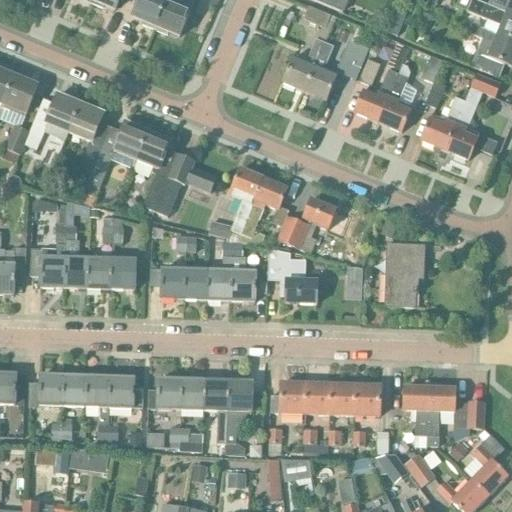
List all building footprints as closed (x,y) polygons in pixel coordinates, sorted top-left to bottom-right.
[(92,0),(91,3),(115,13),(119,0),(92,0)] [(132,20),(155,29),(167,0),(130,0),(139,4),(132,20)] [(195,1),(191,0),(167,0),(155,29),(179,39),(195,1)] [(307,0),(343,15),(349,2),(343,0),(307,0)] [(464,0),(458,0),(455,9),(466,14),(471,3),(464,0)] [(511,42),(511,17),(506,15),(472,0),(471,3),(466,14),(500,28),(497,36),(511,42)] [(511,17),(511,0),(503,0),(511,3),(506,15),(511,17)] [(396,8),(386,33),(397,38),(408,13),(396,8)] [(282,86),(305,95),(331,32),(331,31),(336,20),(309,9),(304,22),(323,29),(317,43),(316,42),(306,67),(292,61),(282,86)] [(421,9),(417,20),(430,25),(435,22),(438,16),(421,9)] [(511,69),(511,42),(497,36),(496,37),(471,27),(467,36),(482,42),(471,69),(499,81),(504,66),(511,69)] [(280,28),(276,38),(283,41),(287,31),(280,28)] [(348,43),(335,75),(356,83),(369,52),(348,43)] [(325,46),(305,95),(326,104),(334,86),(337,79),(323,74),(333,49),(331,48),(325,46)] [(396,46),(387,68),(399,74),(408,51),(396,46)] [(440,47),(438,53),(449,57),(451,52),(440,47)] [(435,84),(443,64),(431,59),(422,80),(433,85),(435,84)] [(372,89),(381,67),(368,62),(359,84),(372,89)] [(354,116),(377,125),(398,76),(388,72),(379,96),(378,96),(376,99),(363,94),(354,116)] [(14,79),(0,73),(0,104),(3,106),(14,79)] [(398,76),(377,125),(401,135),(410,113),(397,108),(408,80),(398,76)] [(464,104),(444,153),(468,163),(479,137),(465,132),(481,94),(495,100),(500,88),(476,78),(467,97),(464,104)] [(14,79),(3,106),(0,113),(0,122),(14,128),(4,151),(1,160),(16,166),(19,158),(20,158),(25,147),(30,135),(20,131),(26,116),(37,89),(14,79)] [(435,84),(433,85),(425,107),(436,111),(445,89),(435,84)] [(43,102),(30,135),(25,147),(36,151),(47,125),(69,135),(81,107),(58,97),(54,106),(43,102)] [(421,143),(444,153),(464,104),(454,99),(444,122),(431,117),(421,143)] [(79,170),(91,175),(110,129),(100,125),(103,116),(81,107),(69,135),(90,143),(79,170)] [(122,134),(110,129),(91,175),(86,186),(98,191),(108,167),(110,161),(132,171),(135,163),(136,164),(148,134),(125,125),(122,134)] [(171,144),(148,134),(136,164),(153,171),(151,176),(156,178),(144,209),(155,214),(178,158),(167,153),(171,144)] [(186,185),(192,171),(194,164),(178,158),(155,214),(168,219),(181,187),(185,189),(186,186),(186,185)] [(216,181),(192,171),(186,185),(210,196),(216,181)] [(217,240),(222,242),(233,244),(237,245),(263,182),(240,172),(231,192),(245,198),(232,229),(211,224),(208,238),(217,240)] [(12,178),(9,187),(19,191),(21,185),(19,180),(12,178)] [(263,182),(237,245),(243,246),(248,248),(250,242),(265,206),(279,212),(287,192),(263,182)] [(87,188),(80,205),(92,210),(99,193),(87,188)] [(32,205),(32,214),(58,215),(58,209),(58,207),(35,202),(32,205)] [(278,239),(277,242),(281,244),(299,251),(311,256),(317,243),(311,241),(317,228),(327,232),(342,239),(350,218),(336,212),(311,202),(300,227),(286,221),(279,237),(278,239)] [(90,212),(90,221),(98,221),(98,212),(90,212)] [(262,246),(273,251),(277,242),(286,221),(274,216),(262,246)] [(102,245),(112,245),(113,221),(104,220),(103,229),(102,229),(102,245)] [(112,245),(123,245),(122,230),(121,230),(122,222),(113,221),(112,245)] [(383,221),(379,237),(392,240),(397,224),(383,221)] [(64,291),(65,260),(66,243),(66,228),(67,223),(57,223),(56,251),(31,250),(30,279),(40,279),(40,290),(64,291)] [(74,229),(66,228),(66,243),(74,243),(74,229)] [(0,234),(0,297),(14,298),(14,279),(25,279),(26,259),(26,250),(14,250),(14,253),(5,252),(0,252),(0,249),(0,250),(1,235),(0,234)] [(176,254),(186,255),(186,239),(176,239),(176,254)] [(186,239),(186,255),(196,255),(197,240),(186,239)] [(208,304),(231,304),(233,244),(222,242),(222,250),(222,274),(209,273),(208,304)] [(273,251),(273,253),(289,256),(290,252),(279,250),(281,244),(277,242),(273,251)] [(237,245),(233,244),(231,304),(254,305),(255,297),(267,298),(267,275),(245,274),(246,260),(242,260),(243,246),(237,245)] [(424,249),(387,247),(385,309),(414,310),(415,297),(418,297),(418,292),(415,292),(416,281),(423,282),(424,249)] [(268,252),(267,275),(280,275),(279,288),(286,288),(285,306),(316,307),(317,284),(305,283),(306,263),(290,263),(290,256),(289,256),(273,253),(268,252)] [(357,262),(354,270),(362,272),(366,264),(364,263),(366,258),(363,254),(358,255),(356,260),(357,262)] [(79,261),(65,260),(64,291),(87,292),(88,255),(79,255),(79,261)] [(87,292),(110,293),(111,262),(89,261),(89,255),(88,255),(87,292)] [(111,262),(110,293),(134,293),(135,262),(111,262)] [(346,269),(338,284),(353,292),(361,277),(346,269)] [(160,302),(184,303),(185,273),(161,272),(160,302)] [(185,273),(184,303),(208,304),(209,273),(185,273)] [(0,377),(0,407),(15,408),(16,378),(0,377)] [(63,409),(64,379),(40,378),(39,396),(29,395),(29,410),(36,411),(39,408),(63,409)] [(87,380),(64,379),(63,409),(86,410),(87,380)] [(108,381),(87,380),(86,410),(99,410),(98,453),(108,454),(109,428),(109,411),(107,410),(108,381)] [(134,381),(108,381),(107,410),(109,411),(142,412),(143,393),(134,393),(134,381)] [(180,413),(181,383),(158,382),(157,394),(148,393),(147,412),(180,413)] [(204,384),(181,383),(180,413),(203,414),(204,384)] [(225,458),(227,432),(227,415),(228,384),(204,384),(203,414),(217,414),(216,447),(221,447),(221,458),(225,458)] [(227,432),(237,432),(248,415),(251,416),(252,385),(228,384),(227,415),(227,432)] [(280,416),(305,417),(306,387),(281,386),(280,416)] [(306,387),(305,417),(329,418),(330,388),(306,387)] [(330,388),(329,418),(353,419),(354,389),(330,388)] [(354,389),(353,419),(379,419),(380,389),(354,389)] [(404,390),(403,410),(403,413),(414,414),(414,424),(415,424),(414,451),(427,451),(427,450),(429,391),(404,390)] [(429,391),(427,450),(438,450),(438,440),(439,415),(454,415),(455,392),(429,391)] [(468,405),(467,431),(483,432),(484,406),(468,405)] [(51,444),(51,445),(61,445),(62,442),(62,427),(52,426),(51,444)] [(72,427),(62,427),(62,442),(72,443),(72,427)] [(119,428),(109,428),(108,454),(118,454),(119,428)] [(180,431),(170,430),(169,445),(170,445),(170,451),(179,451),(180,431)] [(190,431),(180,431),(179,451),(190,452),(190,431)] [(227,432),(225,458),(236,459),(237,432),(227,432)] [(290,443),(282,443),(282,432),(269,432),(268,455),(289,455),(290,443)] [(304,433),(304,448),(317,448),(317,433),(304,433)] [(328,434),(327,448),(341,449),(342,434),(328,434)] [(130,435),(129,452),(140,452),(141,435),(130,435)] [(352,449),(353,449),(365,450),(366,435),(353,435),(352,449)] [(377,457),(388,458),(388,436),(378,435),(377,457)] [(457,447),(448,456),(455,462),(463,453),(457,447)] [(494,463),(479,448),(471,457),(484,470),(471,483),(488,500),(508,479),(493,464),(494,463)] [(109,457),(72,451),(70,465),(88,467),(88,469),(107,471),(109,457)] [(36,452),(34,469),(53,470),(53,476),(68,478),(69,455),(36,452)] [(434,480),(417,457),(404,467),(421,490),(434,480)] [(413,489),(392,460),(378,470),(392,489),(384,493),(389,503),(399,498),(400,499),(413,489)] [(278,463),(268,464),(271,503),(281,502),(278,463)] [(310,466),(282,471),(283,481),(290,480),(291,484),(312,481),(310,466)] [(194,467),(191,484),(204,487),(207,470),(194,467)] [(228,476),(227,491),(245,492),(246,477),(228,476)] [(137,480),(134,497),(146,499),(149,482),(137,480)] [(458,511),(476,511),(488,500),(471,483),(457,498),(443,484),(436,492),(451,507),(452,505),(458,511)] [(415,511),(410,500),(401,505),(404,511),(415,511)]
